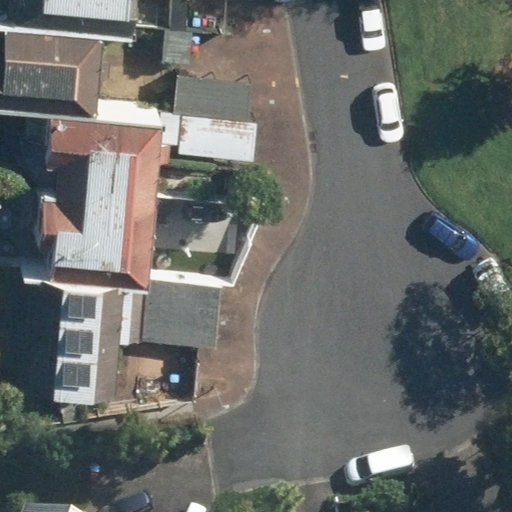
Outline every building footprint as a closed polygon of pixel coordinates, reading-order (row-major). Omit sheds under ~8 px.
[(105,13),(15,9),(14,34),(0,33),(0,79),(101,84),(105,13)] [(188,58),(182,135),(262,141),(268,65),(188,58)] [(155,98),(53,93),(50,167),(36,167),(33,232),(149,237),(155,98)] [(174,182),(172,219),(255,224),(257,187),(174,182)] [(194,259),(153,258),(151,323),(228,325),(229,271),(244,271),(245,241),(194,240),(194,259)] [(136,247),(46,243),(41,355),(131,358),(136,247)]
